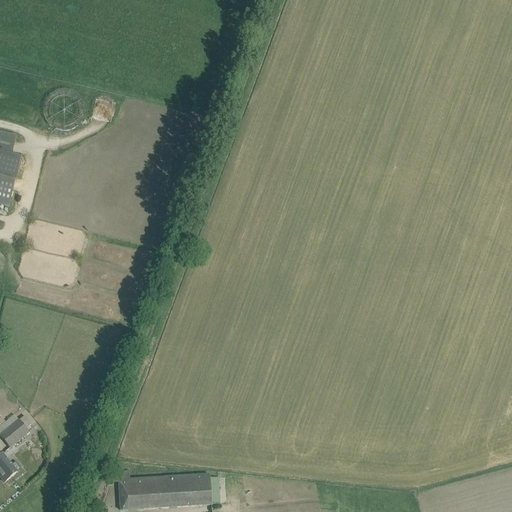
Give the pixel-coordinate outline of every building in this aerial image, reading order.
[(60,127),(61,95),(48,95),(48,127),(60,127)] [(0,207),(8,209),(20,159),(11,157),(16,137),(0,132),(0,207)] [(18,421),(0,436),(10,448),(29,433),(25,429),(31,425),(24,416),(18,421)] [(4,483),(11,478),(17,473),(2,454),(0,455),(0,476),(5,482),(4,483)] [(210,476),(130,481),(129,472),(113,473),(109,484),(119,484),(121,511),(211,506),(210,476)]
